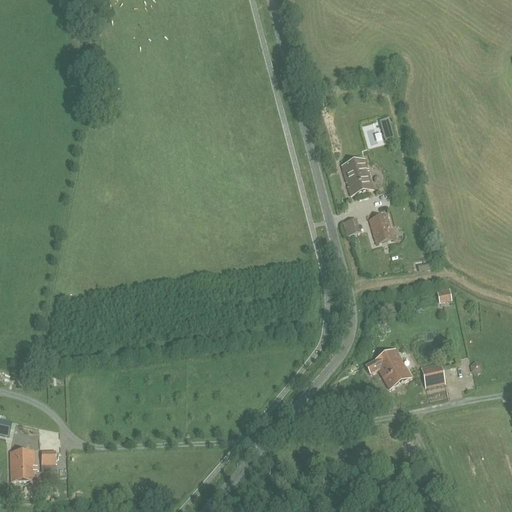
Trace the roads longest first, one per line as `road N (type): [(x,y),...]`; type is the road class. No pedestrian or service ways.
road 1 (tertiary): [(206,511),(333,363),(351,326),(270,0)]
road 2 (track): [(267,440),(85,446),(70,440),(46,406),(0,394)]
road 3 (track): [(267,440),(511,395)]
